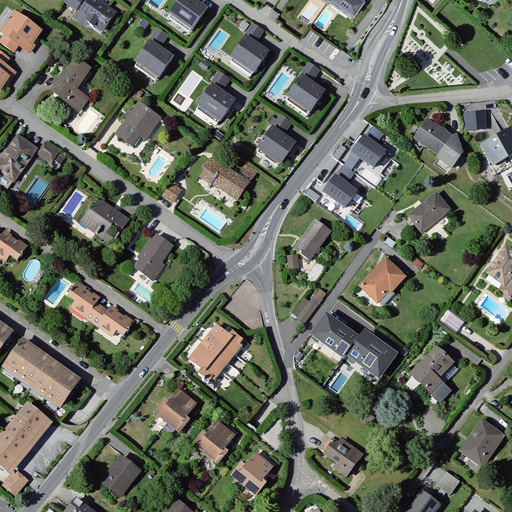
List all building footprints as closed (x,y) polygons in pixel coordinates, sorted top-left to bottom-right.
[(67,0),(66,2),(80,11),(81,10),(84,12),(91,2),(87,0),(67,0)] [(116,14),(94,0),(92,0),(91,2),(84,12),(81,10),(80,11),(76,18),(86,24),(89,20),(105,31),(116,14)] [(208,10),(192,0),(183,0),(171,20),(192,34),(208,10)] [(338,0),(356,12),(364,0),(338,0)] [(42,32),(17,14),(3,33),(7,36),(3,42),(16,52),(20,45),(31,53),(39,41),(37,39),(42,32)] [(264,34),(253,25),(246,35),(258,43),(264,34)] [(167,38),(158,32),(152,41),(161,47),(165,42),(167,38)] [(269,54),(248,39),(232,62),(253,76),(269,54)] [(174,59),(152,45),(137,67),(159,81),(174,59)] [(0,89),(2,91),(15,71),(6,65),(10,59),(0,52),(0,89)] [(91,70),(76,60),(62,79),(60,78),(55,84),(58,87),(54,93),(81,111),(89,99),(77,91),(91,70)] [(319,72),(310,66),(304,74),(313,80),(319,72)] [(229,81),(220,75),(215,83),(224,89),(229,81)] [(325,94),(304,79),(289,100),(310,115),(325,94)] [(236,102),(215,87),(199,111),(220,126),(236,102)] [(161,119),(140,105),(134,114),(131,111),(127,117),(130,119),(120,134),(134,145),(141,135),(147,139),(161,119)] [(486,112),(467,112),(467,129),(487,128),(486,112)] [(290,124),(281,118),(276,127),(285,133),(290,124)] [(455,140),(425,119),(413,137),(442,157),(440,159),(454,169),(464,155),(456,137),(455,140)] [(511,155),(511,128),(511,129),(483,144),(495,165),(511,155)] [(297,145),(274,130),(259,153),(282,168),(297,145)] [(385,151),(365,135),(353,151),(373,167),(385,151)] [(36,151),(18,138),(0,164),(0,171),(14,182),(36,151)] [(59,152),(47,143),(40,153),(52,162),(59,152)] [(238,173),(213,158),(202,177),(210,182),(214,174),(221,178),(216,186),(239,199),(249,184),(237,176),(238,173)] [(257,175),(245,167),(240,175),(252,182),(257,175)] [(357,191),(336,175),(324,191),(344,207),(357,191)] [(183,191),(172,185),(164,198),(175,204),(183,191)] [(451,211),(437,193),(409,214),(424,232),(451,211)] [(129,222),(100,201),(84,224),(114,244),(129,222)] [(332,233),(316,220),(295,247),(311,259),(332,233)] [(20,259),(28,248),(7,234),(4,238),(0,235),(0,256),(7,261),(13,254),(20,259)] [(173,247),(158,237),(154,242),(152,241),(140,258),(143,259),(137,267),(154,279),(163,267),(160,265),(173,247)] [(511,250),(506,246),(488,271),(504,283),(498,291),(511,301),(511,300),(511,250)] [(299,269),(298,257),(290,258),(291,270),(299,269)] [(406,278),(385,258),(361,284),(379,301),(391,288),(394,291),(406,278)] [(126,334),(134,323),(113,309),(110,313),(96,304),(100,299),(79,285),(71,296),(79,302),(75,309),(113,336),(119,328),(126,334)] [(305,325),(327,294),(321,290),(311,304),(305,300),(293,317),(305,325)] [(464,321),(448,309),(440,319),(456,332),(464,321)] [(361,336),(328,311),(311,334),(345,358),(346,356),(361,336)] [(0,355),(16,334),(0,322),(0,355)] [(242,347),(218,328),(193,358),(217,378),(242,347)] [(366,328),(361,336),(346,356),(382,382),(402,354),(366,328)] [(84,381),(25,340),(5,368),(63,409),(84,381)] [(454,363),(436,345),(410,372),(441,401),(451,390),(439,379),(454,363)] [(196,404),(181,392),(171,405),(167,402),(159,413),(182,431),(190,421),(186,418),(196,404)] [(53,424),(28,403),(0,436),(0,462),(12,473),(16,468),(53,424)] [(505,437),(482,420),(460,450),(484,467),(505,437)] [(236,437),(220,425),(210,438),(206,435),(198,445),(222,463),(229,453),(226,450),(236,437)] [(364,455),(343,441),(340,445),(337,443),(328,455),(341,464),(337,469),(348,477),(364,455)] [(142,472),(122,456),(102,480),(122,496),(142,472)] [(273,468),(258,456),(248,469),(244,466),(236,477),(259,494),(267,484),(263,482),(273,468)] [(28,479),(16,468),(12,473),(2,484),(14,495),(28,479)] [(460,483),(446,472),(437,484),(451,494),(460,483)] [(433,511),(439,504),(422,492),(408,511),(433,511)] [(94,511),(76,497),(64,511),(94,511)] [(191,511),(176,500),(166,511),(191,511)]
